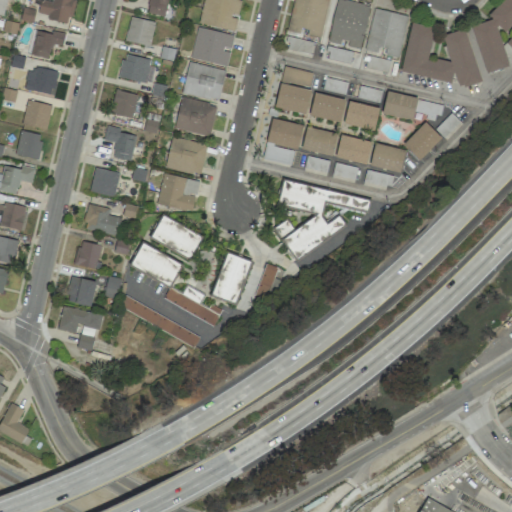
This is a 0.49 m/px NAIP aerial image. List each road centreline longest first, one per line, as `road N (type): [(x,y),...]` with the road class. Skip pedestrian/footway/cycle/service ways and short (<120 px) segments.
road 1 (motorway): [(511,158),(378,290),(267,376),(172,434)]
road 2 (residential): [(105,0),(23,344)]
road 3 (motorway): [(248,452),(400,344),(511,228)]
road 4 (residential): [(168,511),(79,458),(23,344)]
road 5 (residential): [(263,511),(461,397)]
road 6 (residential): [(270,0),(228,180),(234,211)]
road 7 (motorway): [(172,434),(2,511)]
road 8 (motorway): [(132,511),(248,452)]
